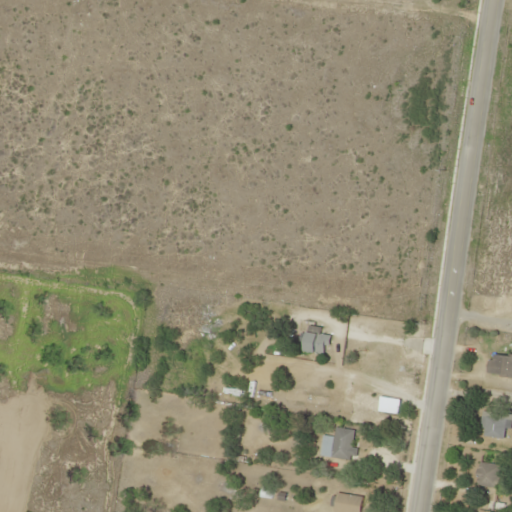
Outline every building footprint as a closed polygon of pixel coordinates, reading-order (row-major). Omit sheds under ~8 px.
[(304,350),(326,355),(330,336),(322,334),(324,328),(309,325),(304,350)] [(511,375),(511,355),(490,354),(489,374),(511,375)] [(504,439),(506,429),(511,429),(511,422),(511,415),(485,410),(481,435),(504,439)] [(335,437),(324,435),(321,457),(354,461),(358,430),(337,427),(335,437)] [(498,489),(503,466),(481,461),(476,485),(498,489)] [(335,511),(361,511),(362,495),(336,494),(335,511)]
